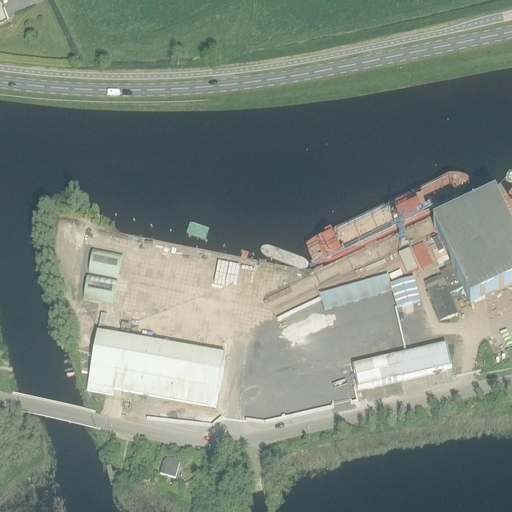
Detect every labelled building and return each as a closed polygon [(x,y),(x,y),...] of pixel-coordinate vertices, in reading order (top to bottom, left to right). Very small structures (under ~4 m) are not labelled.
[(433,227),(452,268),(440,273),(441,277),(425,284),(441,322),(457,315),(449,295),(463,289),(470,305),(511,285),(511,233),(495,198),(433,227)] [(88,273),(118,279),(122,255),(93,250),(88,273)] [(117,281),(87,275),(83,299),(112,305),(117,281)] [(389,284),(391,291),(396,308),(419,301),(412,277),(389,284)] [(303,302),(306,313),(321,309),(317,297),(303,302)] [(349,308),(352,319),(366,315),(364,309),(378,306),(376,300),(349,308)] [(291,310),(294,320),(303,317),(299,307),(291,310)] [(127,338),(121,337),(97,333),(86,391),(114,396),(115,390),(216,409),(226,356),(127,338)] [(445,346),(395,358),(391,341),(379,344),(382,356),(390,354),(391,359),(352,368),(357,391),(400,381),(446,370),(451,369),(445,346)] [(165,458),(160,475),(175,479),(180,463),(165,458)]
